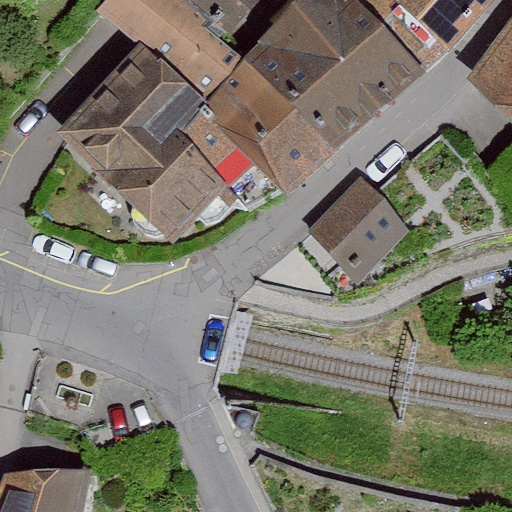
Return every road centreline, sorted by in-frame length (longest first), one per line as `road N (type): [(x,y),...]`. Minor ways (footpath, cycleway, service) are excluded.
road 1 (residential): [(502,0),(225,265),(156,318)]
road 2 (unclassified): [(156,318),(240,511)]
road 3 (residential): [(33,296),(0,464)]
road 4 (unclassified): [(33,296),(156,318)]
